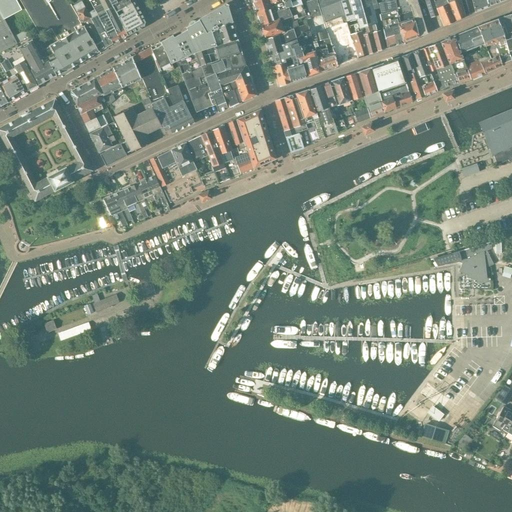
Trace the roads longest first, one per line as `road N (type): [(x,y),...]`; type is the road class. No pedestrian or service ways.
road 1 (residential): [(57,85),(102,173),(266,96)]
road 2 (residential): [(266,96),(511,5)]
